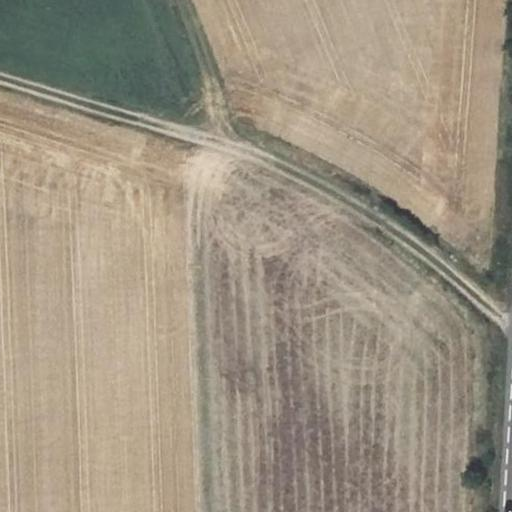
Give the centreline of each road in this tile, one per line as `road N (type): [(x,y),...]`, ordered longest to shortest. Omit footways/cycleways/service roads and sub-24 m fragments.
road 1 (track): [(184,0),(237,118),(511,313)]
road 2 (track): [(0,75),(244,149),(280,148)]
